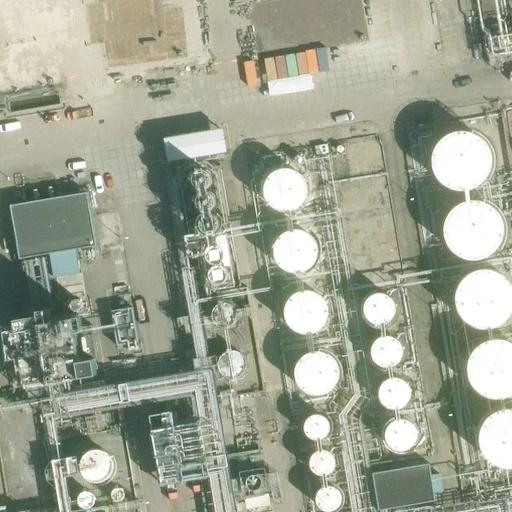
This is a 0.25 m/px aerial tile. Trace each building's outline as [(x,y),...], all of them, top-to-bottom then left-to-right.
[(432,135),(427,159),(445,182),(471,183),(490,162),(488,138),(471,123),(448,123),(432,135)] [(223,128),(166,139),(169,162),(228,152),(223,128)] [(308,186),(308,185),(306,177),(302,170),(295,166),(287,164),(282,164),(278,166),(272,170),(269,172),(267,176),(265,180),(265,185),(266,192),(268,196),(270,200),(277,204),(284,207),(293,206),(299,202),(302,200),(305,196),(307,190),(308,186)] [(79,275),(75,251),(97,247),(88,194),(11,207),(20,260),(49,255),(53,278),(79,275)] [(443,207),(438,230),(456,253),(482,254),(501,233),(499,209),(482,194),(459,194),(443,207)] [(319,250),(319,249),(318,245),(317,241),(315,237),(312,233),(305,228),(302,227),(296,226),(292,226),(287,228),(281,232),(277,236),(275,239),(273,244),(273,248),(273,253),(274,257),(276,261),(279,265),(283,269),(286,270),(294,272),(300,272),(305,270),(311,266),(316,260),(318,255),(319,250)] [(459,279),(455,302),(472,325),(498,326),(511,311),(511,277),(499,266),(475,266),(459,279)] [(330,308),(330,306),(329,299),(327,294),(324,291),(318,286),(310,284),(303,284),(300,285),(296,287),(292,290),(289,294),(287,297),(286,301),(285,306),(285,310),(287,316),(289,319),(292,323),(299,327),(306,329),(312,328),(316,327),(323,323),(328,316),(329,312),(330,308)] [(390,317),(388,294),(369,296),(371,319),(390,317)] [(469,348),(465,371),(482,394),(508,395),(511,391),(511,338),(509,335),(485,335),(469,348)] [(340,367),(340,362),(338,357),(336,353),(332,350),(327,346),(323,345),(315,344),(309,346),(305,348),(301,351),(296,358),(295,362),(295,367),(295,372),(297,376),(301,383),(305,386),(309,388),(317,390),(322,389),(326,388),(330,386),(334,383),(338,377),(340,372),(340,367)] [(482,420),(477,443),(495,466),(511,466),(511,406),(497,407),(482,420)] [(390,448),(416,448),(416,419),(389,419),(390,448)] [(197,482),(197,425),(159,425),(159,482),(197,482)] [(92,446),(78,468),(104,484),(118,462),(92,446)] [(374,473),(380,510),(437,500),(430,463),(374,473)] [(341,508),(341,488),(319,489),(320,508),(341,508)]
